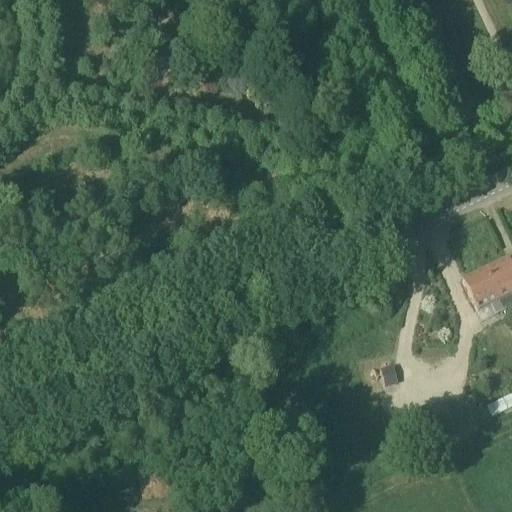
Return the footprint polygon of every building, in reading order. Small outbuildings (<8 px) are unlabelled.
[(486,276),(504,314),(511,310),(511,304),(510,300),(511,298),(511,276),(507,266),(486,276)] [(504,314),(486,276),(461,288),(475,317),(490,310),(494,319),(504,314)] [(396,388),(392,370),(380,373),(384,390),(396,388)] [(511,397),(492,406),(500,423),(511,417),(511,397)] [(421,452),(453,444),(445,410),(413,418),(421,452)] [(456,415),(461,432),(473,428),(467,411),(456,415)] [(267,511),(269,511),(261,492),(247,497),(252,511),(267,511)]
